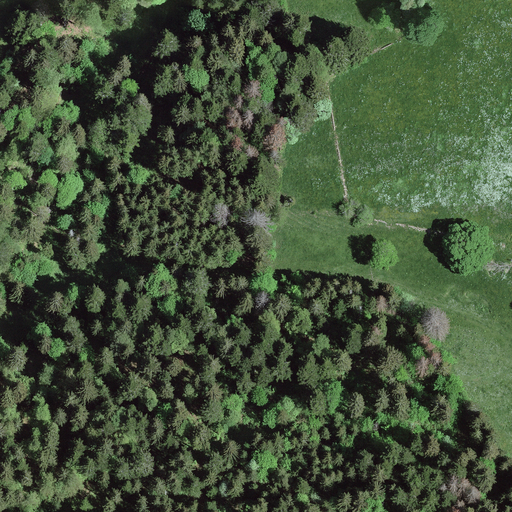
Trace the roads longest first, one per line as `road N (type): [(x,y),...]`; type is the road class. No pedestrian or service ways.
road 1 (track): [(66,511),(107,487),(245,440),(511,366)]
road 2 (track): [(511,339),(418,298),(289,289),(103,255)]
road 3 (track): [(172,0),(103,146),(109,245),(0,341)]
